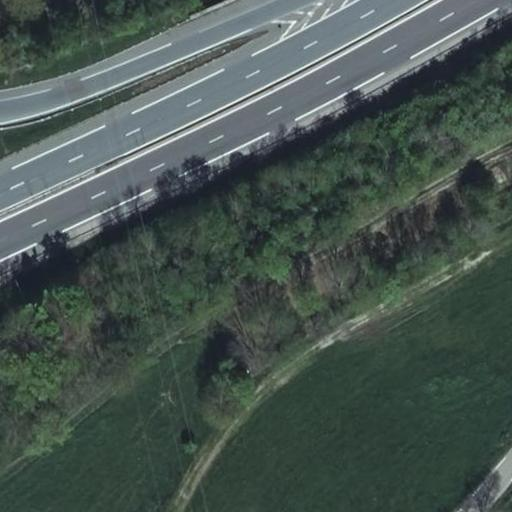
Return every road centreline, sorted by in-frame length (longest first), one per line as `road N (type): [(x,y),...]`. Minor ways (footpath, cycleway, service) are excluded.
road 1 (trunk): [(0,239),(467,0)]
road 2 (track): [(511,238),(257,390),(188,471),(166,511)]
road 3 (trunk): [(391,0),(213,96),(0,191)]
road 4 (trunk): [(298,0),(117,78),(0,112)]
